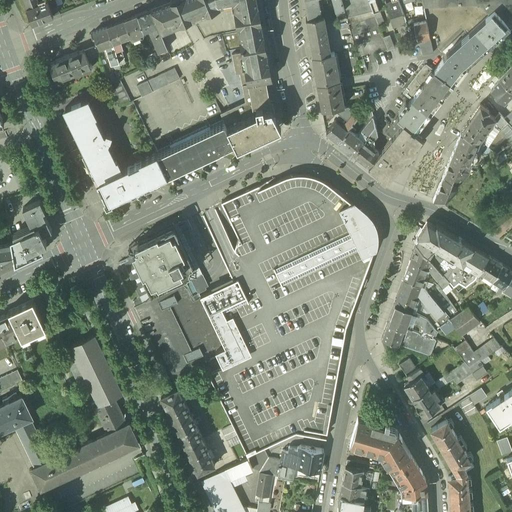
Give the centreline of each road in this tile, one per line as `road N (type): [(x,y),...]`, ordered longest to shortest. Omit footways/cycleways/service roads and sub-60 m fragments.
road 1 (secondary): [(84,246),(182,511)]
road 2 (residential): [(301,150),(385,216),(387,233),(359,320),(364,348)]
road 3 (residential): [(511,262),(446,219),(380,193),(324,149),(301,150)]
road 4 (residential): [(301,150),(268,157),(84,246)]
road 5 (secondary): [(7,54),(84,246)]
road 6 (residential): [(364,348),(436,477),(437,511)]
road 7 (residential): [(364,348),(355,358),(325,511)]
road 8 (residential): [(280,0),(301,150)]
road 9 (residential): [(7,54),(136,0)]
